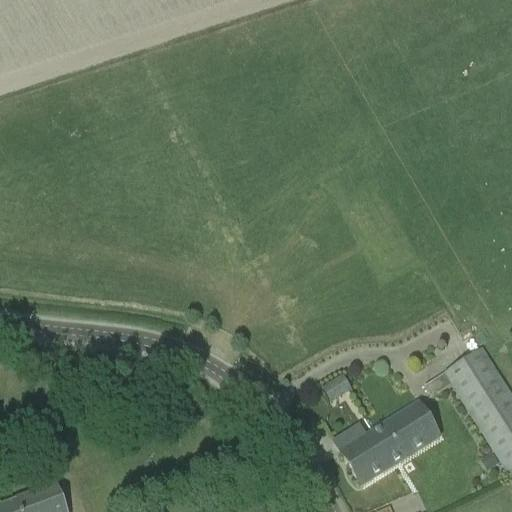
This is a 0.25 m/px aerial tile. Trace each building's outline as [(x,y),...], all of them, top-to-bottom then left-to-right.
[(511,488),(511,399),(481,352),(422,389),(430,402),(449,390),(491,456),(511,488)] [(349,391),(341,378),(320,390),(328,404),(349,391)] [(384,425),(370,433),(382,453),(380,455),(390,472),(438,443),(416,408),(385,427),(384,425)] [(360,490),(376,480),(390,472),(380,455),(382,453),(370,433),(364,437),(359,429),(349,434),(332,445),(360,490)] [(491,456),(479,464),(485,474),(497,467),(491,456)] [(0,509),(0,511),(63,511),(54,487),(14,502),(15,504),(0,509)]
